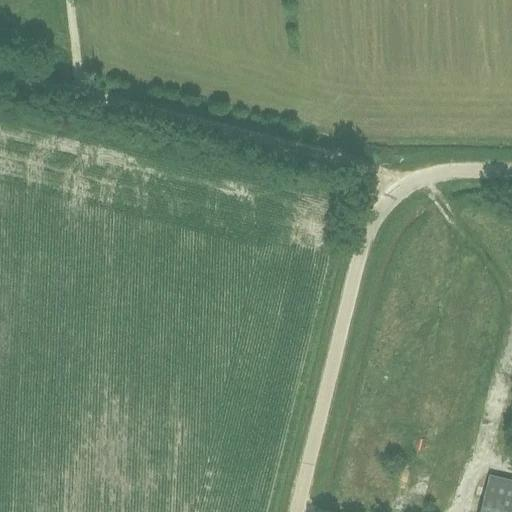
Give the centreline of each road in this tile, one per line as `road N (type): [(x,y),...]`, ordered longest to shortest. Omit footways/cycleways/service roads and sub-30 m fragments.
road 1 (unclassified): [(296,511),(373,219),(415,180),(511,172)]
road 2 (track): [(400,190),(369,170),(0,75)]
